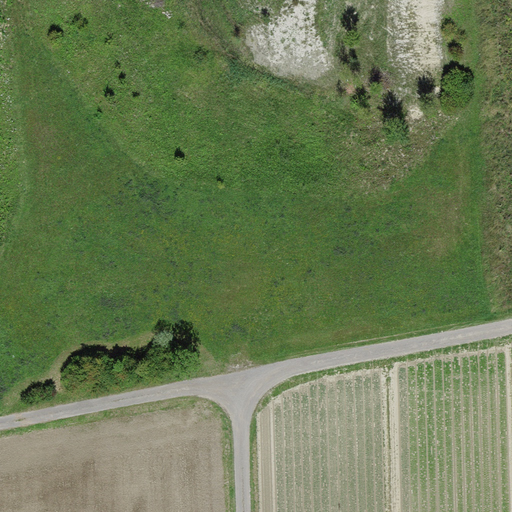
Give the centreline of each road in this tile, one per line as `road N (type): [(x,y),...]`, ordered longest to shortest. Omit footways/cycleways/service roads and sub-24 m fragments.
road 1 (track): [(511,328),(243,381)]
road 2 (track): [(243,381),(0,428)]
road 3 (track): [(246,511),(243,381)]
